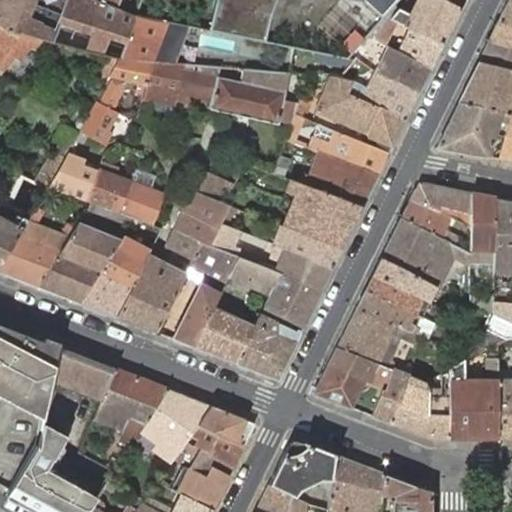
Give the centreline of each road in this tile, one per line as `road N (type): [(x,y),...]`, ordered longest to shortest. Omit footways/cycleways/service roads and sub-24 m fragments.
road 1 (residential): [(285,409),(0,298)]
road 2 (residential): [(412,155),(285,409)]
road 3 (residential): [(455,464),(430,464),(285,409)]
road 4 (residential): [(490,0),(412,155)]
